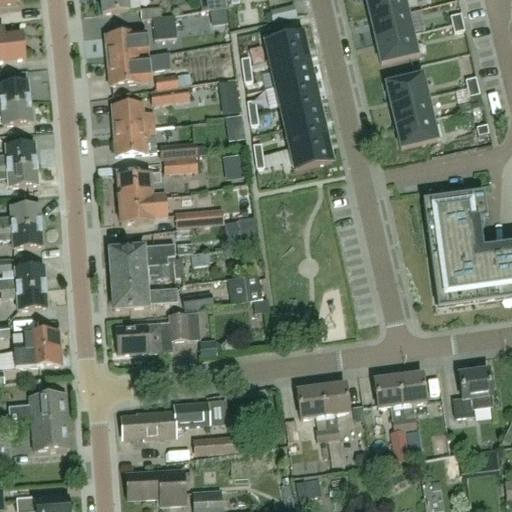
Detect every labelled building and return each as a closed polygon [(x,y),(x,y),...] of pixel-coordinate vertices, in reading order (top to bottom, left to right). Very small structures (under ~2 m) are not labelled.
[(0,0),(0,8),(17,6),(16,0),(0,0)] [(99,0),(102,17),(129,14),(127,1),(132,0),(99,0)] [(224,0),(201,0),(203,14),(226,11),(224,0)] [(371,25),(407,16),(402,0),(377,0),(366,3),(371,25)] [(407,16),(371,25),(376,46),(412,38),(407,16)] [(450,20),(452,28),(462,26),(460,17),(450,20)] [(174,20),(151,22),(153,44),(176,42),(174,20)] [(464,34),(462,26),(452,28),(454,36),(464,34)] [(0,64),(25,62),(22,36),(5,38),(4,30),(0,30),(0,64)] [(107,65),(148,60),(146,36),(105,40),(107,65)] [(269,69),(307,60),(302,38),(264,47),(269,69)] [(381,68),(417,59),(412,38),(376,46),(381,68)] [(151,83),(150,75),(170,73),(168,58),(148,60),(107,65),(110,89),(141,86),(141,84),(151,83)] [(307,60),(269,69),(274,90),(312,81),(307,60)] [(251,73),(249,61),(241,62),(243,74),(251,73)] [(252,85),(251,73),(243,74),(244,86),(252,85)] [(177,79),(155,82),(156,94),(178,91),(177,79)] [(386,88),(391,109),(426,101),(421,79),(386,88)] [(274,90),(279,111),(317,102),(312,81),(274,90)] [(465,84),(467,92),(477,89),(475,81),(465,84)] [(0,108),(30,105),(28,84),(0,87),(0,93),(1,100),(0,100),(0,108)] [(477,89),(467,92),(469,100),(479,98),(477,89)] [(188,91),(179,92),(150,96),(151,110),(189,104),(188,91)] [(432,123),(426,101),(391,109),(396,131),(432,123)] [(279,111),(284,132),(322,123),(317,102),(279,111)] [(32,125),(30,105),(0,108),(0,120),(3,120),(4,129),(32,125)] [(257,116),(255,105),(247,106),(249,118),(257,116)] [(114,135),(156,131),(154,117),(144,118),(143,108),(112,110),(114,135)] [(257,116),(249,118),(250,130),(258,128),(257,116)] [(326,144),(322,123),(284,132),(289,153),(326,144)] [(432,123),(396,131),(401,153),(437,144),(432,123)] [(478,139),(488,137),(486,128),(476,131),(478,139)] [(156,131),(114,135),(116,159),(158,156),(156,131)] [(332,166),(326,144),(289,153),(294,175),(332,166)] [(7,161),(0,161),(0,170),(37,168),(35,146),(6,148),(6,149),(7,161)] [(159,164),(162,163),(196,160),(196,146),(158,150),(159,164)] [(255,161),(263,160),(261,148),(253,149),(255,161)] [(263,160),(255,161),(256,173),(264,172),(263,160)] [(197,176),(196,163),(162,165),(163,178),(197,176)] [(37,168),(0,170),(0,180),(8,180),(9,190),(38,187),(37,168)] [(119,204),(153,201),(152,188),(161,187),(160,177),(117,180),(119,204)] [(511,257),(462,265),(461,258),(474,256),(470,225),(487,222),(483,196),(422,204),(426,231),(434,230),(435,241),(427,242),(436,306),(438,306),(437,305),(449,303),(450,311),(467,309),(466,301),(478,299),(479,307),(499,305),(498,296),(510,295),(511,303),(511,302),(511,257)] [(166,200),(153,201),(119,204),(121,228),(154,225),(154,224),(168,223),(166,200)] [(222,200),(172,203),(173,216),(186,216),(223,214),(222,200)] [(0,231),(41,229),(40,208),(11,210),(12,223),(0,223),(0,231)] [(214,215),(174,218),(175,232),(215,229),(214,215)] [(254,221),(237,224),(242,251),(259,249),(254,221)] [(41,229),(0,231),(0,244),(13,244),(14,252),(43,249),(41,229)] [(111,273),(168,268),(168,261),(176,260),(175,247),(110,253),(111,273)] [(177,248),(178,258),(193,257),(192,247),(177,248)] [(10,262),(0,262),(0,275),(11,275),(10,262)] [(182,262),(168,263),(170,281),(183,280),(182,262)] [(168,268),(111,273),(113,293),(147,290),(146,278),(156,277),(157,282),(169,281),(168,268)] [(1,287),(2,294),(46,291),(44,270),(15,272),(16,285),(1,287)] [(247,306),(262,304),(258,279),(243,281),(247,306)] [(147,293),(147,290),(113,293),(115,313),(148,310),(148,308),(178,305),(177,290),(147,293)] [(46,291),(2,294),(2,302),(17,300),(18,314),(47,311),(46,291)] [(212,297),(182,300),(183,313),(213,309),(212,297)] [(360,308),(364,334),(374,332),(370,306),(360,308)] [(416,329),(414,307),(394,309),(396,331),(416,329)] [(188,343),(188,340),(187,318),(170,319),(171,327),(129,330),(129,331),(116,332),(118,357),(131,356),(131,357),(150,355),(150,356),(167,355),(166,344),(188,343)] [(7,327),(0,327),(0,340),(8,340),(7,327)] [(15,355),(61,352),(59,333),(13,336),(14,355),(15,355)] [(61,352),(15,355),(14,355),(16,372),(62,368),(61,352)] [(461,403),(452,404),(455,423),(473,420),(472,414),(493,411),(487,374),(457,379),(461,403)] [(422,376),(398,380),(406,432),(417,431),(413,406),(427,404),(422,376)] [(406,432),(398,380),(374,383),(378,411),(390,410),(394,434),(406,432)] [(327,432),(329,444),(339,442),(337,431),(335,418),(349,416),(345,387),(321,391),(325,420),(327,432)] [(300,423),(313,421),(325,420),(321,391),(296,394),(300,423)] [(11,426),(31,424),(47,422),(48,425),(66,424),(63,398),(29,401),(30,410),(10,411),(11,426)] [(177,441),(176,431),(211,428),(209,406),(173,409),(174,415),(137,418),(137,422),(122,423),(124,442),(138,440),(139,444),(177,441)] [(48,425),(47,422),(31,424),(34,454),(68,451),(66,424),(48,425)] [(316,445),(327,444),(329,444),(327,432),(315,434),(316,445)] [(8,436),(0,436),(0,467),(11,467),(8,436)] [(409,467),(404,436),(390,438),(394,469),(409,467)] [(236,440),(192,443),(193,460),(237,456),(236,440)] [(405,485),(398,471),(387,477),(394,491),(405,485)] [(128,503),(143,502),(143,503),(160,502),(161,510),(185,508),(183,475),(159,477),(159,475),(142,477),(142,478),(126,479),(128,503)] [(221,511),(220,494),(191,495),(191,511),(221,511)] [(17,502),(17,511),(69,511),(69,499),(17,502)]
